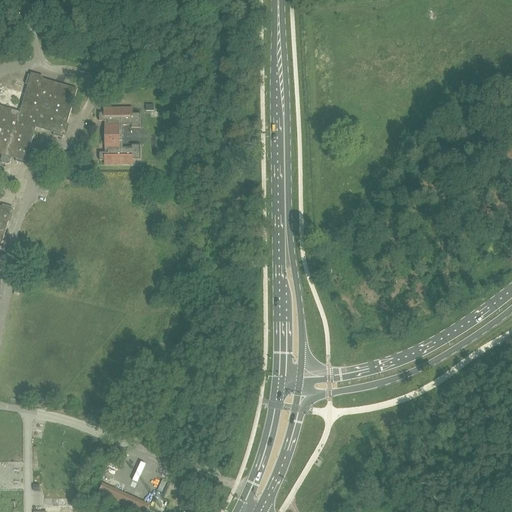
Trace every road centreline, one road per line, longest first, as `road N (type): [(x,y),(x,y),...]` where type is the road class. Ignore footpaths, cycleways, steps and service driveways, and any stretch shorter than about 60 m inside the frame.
road 1 (secondary): [(298,390),(388,380),(450,351),(511,307)]
road 2 (secondary): [(511,294),(399,363),(299,381)]
road 3 (primary): [(282,228),(278,0)]
road 4 (primary): [(282,228),(278,385)]
road 5 (primary): [(299,381),(299,303),(282,228)]
road 6 (primary): [(278,385),(260,464),(238,511)]
road 7 (primary): [(256,511),(298,390)]
